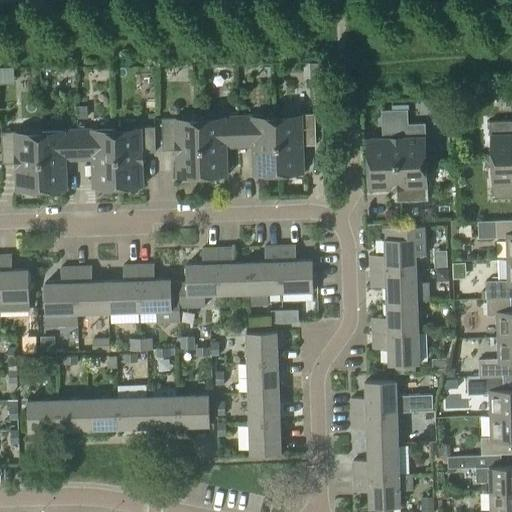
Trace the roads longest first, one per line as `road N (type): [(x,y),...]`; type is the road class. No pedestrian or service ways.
road 1 (residential): [(349,224),(320,216),(0,223)]
road 2 (residential): [(323,511),(320,376),(349,325),(349,224)]
road 3 (residential): [(0,502),(138,511)]
